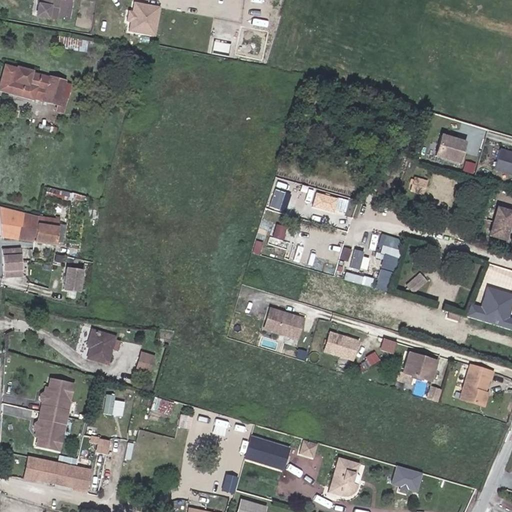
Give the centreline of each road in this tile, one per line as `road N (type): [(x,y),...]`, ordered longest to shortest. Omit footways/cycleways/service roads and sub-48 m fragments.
road 1 (unknown): [(340,315),(511,367)]
road 2 (unknown): [(511,261),(367,220)]
